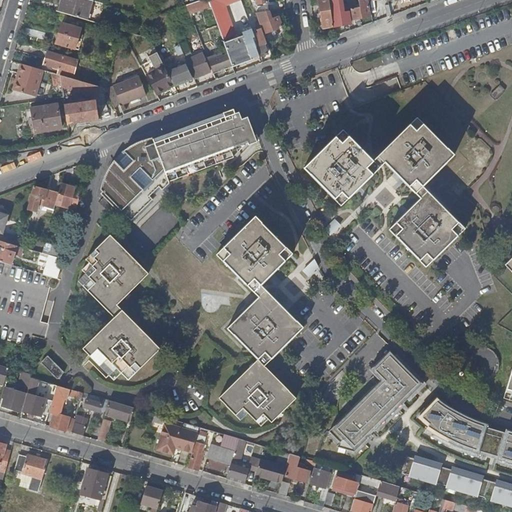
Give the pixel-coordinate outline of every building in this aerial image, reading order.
[(89,0),(61,0),(58,12),(86,20),(91,0),(89,0)] [(207,0),(200,0),(186,5),(190,16),(211,8),(207,0)] [(215,0),(207,0),(211,8),(212,11),(219,9),(215,0)] [(222,0),(215,0),(219,9),(225,6),(222,0)] [(319,0),(323,27),(334,26),(329,0),(319,0)] [(367,0),(358,0),(360,7),(351,8),(353,20),(371,16),(367,0)] [(351,23),(349,12),(341,13),(340,5),(331,6),(334,26),(351,23)] [(271,20),(269,11),(255,13),(259,23),(263,34),(282,27),(278,17),(271,20)] [(222,18),(216,20),(223,40),(227,38),(226,35),(228,34),(222,18)] [(75,49),(80,29),(61,23),(55,43),(75,49)] [(260,57),(261,56),(268,54),(264,44),(267,43),(263,34),(259,23),(256,24),(258,30),(253,32),(254,37),(253,37),(256,47),(260,57)] [(25,33),(24,40),(41,42),(42,36),(25,33)] [(232,64),(233,67),(260,57),(256,47),(248,50),(244,36),(224,43),(228,55),(232,64)] [(182,44),(179,45),(194,79),(210,72),(202,53),(192,58),(187,45),(184,47),(182,44)] [(63,56),(47,51),(43,64),(60,69),(63,56)] [(156,71),(146,76),(156,95),(174,85),(166,70),(157,53),(148,57),(156,71)] [(209,62),(213,72),(232,64),(228,55),(222,57),(220,54),(213,57),(215,60),(209,62)] [(42,70),(20,63),(13,90),(34,96),(42,70)] [(166,70),(174,85),(175,86),(192,79),(183,63),(166,70)] [(59,75),(61,86),(97,96),(100,87),(59,75)] [(138,76),(112,87),(120,105),(146,95),(138,76)] [(107,89),(109,79),(102,78),(99,87),(107,89)] [(497,98),(504,88),(499,84),(492,94),(497,98)] [(243,116),(233,98),(154,129),(170,177),(258,147),(243,116)] [(64,105),(67,124),(98,119),(95,101),(64,105)] [(61,128),(57,105),(31,108),(35,132),(61,128)] [(415,194),(423,187),(454,156),(416,118),(373,160),(342,130),(303,169),(341,207),(384,164),(415,194)] [(162,189),(169,181),(151,136),(150,137),(149,137),(145,138),(142,139),(139,141),(136,143),(133,144),(131,145),(131,146),(128,147),(127,149),(125,150),(124,151),(128,154),(118,164),(114,160),(114,161),(112,163),(110,165),(110,166),(109,166),(109,167),(108,169),(107,170),(107,171),(106,172),(106,173),(104,177),(103,180),(102,183),(102,184),(102,185),(102,186),(101,188),(101,189),(131,220),(153,198),(149,195),(159,185),(162,189)] [(82,190),(61,184),(58,195),(56,204),(76,210),(80,195),(82,190)] [(58,195),(33,187),(27,210),(37,213),(38,211),(41,212),(42,211),(53,214),(56,204),(58,195)] [(388,230),(426,268),(465,230),(423,187),(415,194),(420,199),(388,230)] [(330,235),(341,225),(335,218),(323,229),(330,235)] [(298,258),(257,224),(222,259),(261,296),(266,291),(298,258)] [(16,246),(18,246),(20,238),(10,235),(8,244),(16,246)] [(87,261),(112,237),(111,236),(86,260),(87,261)] [(112,237),(87,261),(90,263),(82,271),(85,274),(78,281),(109,313),(149,274),(112,237)] [(0,262),(11,265),(16,246),(8,244),(0,241),(0,262)] [(42,254),(63,260),(66,250),(45,244),(42,254)] [(40,259),(62,265),(63,260),(42,254),(41,253),(40,259)] [(511,258),(503,266),(511,275),(511,258)] [(315,259),(302,268),(307,276),(320,267),(315,259)] [(46,276),(57,279),(59,270),(49,266),(46,276)] [(261,296),(227,329),(258,361),(264,367),(303,329),(266,291),(261,296)] [(122,311),(83,349),(114,381),(122,373),(129,380),(160,349),(122,311)] [(64,373),(64,372),(48,356),(42,363),(42,364),(57,380),(58,380),(64,373)] [(381,383),(329,433),(347,451),(354,453),(423,386),(396,358),(376,378),(381,383)] [(297,399),(264,367),(258,361),(219,399),(241,421),(248,414),(261,427),(268,420),(272,424),(297,399)] [(0,383),(4,385),(9,368),(0,365),(0,383)] [(40,388),(41,382),(31,378),(29,385),(40,388)] [(82,399),(83,394),(57,386),(53,402),(49,414),(54,415),(50,428),(66,432),(70,419),(60,415),(61,411),(57,409),(60,400),(60,399),(61,397),(68,399),(69,396),(82,399)] [(26,395),(3,388),(1,398),(5,400),(2,407),(21,412),(26,395)] [(49,414),(53,402),(27,394),(22,412),(41,417),(42,414),(48,416),(49,414)] [(102,405),(104,400),(88,395),(87,400),(102,405)] [(511,433),(505,432),(504,436),(486,430),(488,427),(480,424),(474,422),(467,418),(465,417),(462,416),(459,414),(456,412),(453,411),(451,409),(448,407),(444,405),(440,402),(437,399),(420,417),(430,426),(426,431),(428,433),(432,435),(436,438),(438,439),(440,441),(444,443),(447,445),(450,446),(451,447),(454,448),(456,449),(459,450),(463,452),(467,453),(471,455),(474,456),(477,457),(478,457),(479,454),(497,459),(496,463),(511,467),(511,433)] [(100,413),(100,411),(102,405),(87,400),(84,408),(100,413)] [(106,413),(109,401),(104,400),(102,405),(100,411),(106,413)] [(130,423),(135,409),(109,401),(106,413),(105,416),(130,423)] [(71,434),(83,437),(89,419),(77,415),(75,420),(71,434)] [(163,426),(166,418),(153,415),(151,422),(163,426)] [(103,418),(98,439),(106,441),(111,420),(103,418)] [(75,420),(70,419),(66,432),(71,434),(75,420)] [(192,453),(198,434),(167,424),(159,450),(173,455),(176,448),(192,453)] [(207,433),(199,430),(198,434),(192,453),(188,468),(199,471),(203,455),(201,454),(204,445),(203,444),(207,433)] [(240,455),(243,444),(244,441),(238,440),(235,453),(231,465),(227,480),(245,485),(248,475),(247,474),(248,470),(249,467),(248,467),(241,465),(240,465),(235,463),(238,454),(240,455)] [(0,470),(0,486),(1,487),(11,452),(4,450),(6,446),(0,443),(0,463),(2,464),(0,470)] [(231,465),(235,453),(210,445),(207,458),(231,465)] [(32,477),(28,490),(38,493),(48,462),(27,455),(27,457),(19,455),(14,471),(22,473),(22,474),(32,477)] [(296,469),(299,458),(290,455),(287,467),(288,467),(285,477),(306,483),(310,473),(296,469)] [(257,473),(261,460),(251,457),(248,467),(249,467),(248,470),(257,473)] [(407,459),(402,475),(511,508),(511,487),(497,483),(496,485),(474,478),(474,476),(457,472),(456,474),(432,466),(433,465),(415,459),(415,461),(407,459)] [(274,464),(261,460),(257,473),(256,476),(269,480),(274,464)] [(282,483),(287,467),(274,464),(269,480),(282,483)] [(108,476),(108,475),(88,469),(82,494),(105,501),(112,477),(108,476)] [(328,493),(329,490),(325,489),(329,474),(315,470),(311,485),(323,488),(319,501),(325,503),(328,493)] [(368,486),(371,479),(361,476),(359,484),(368,486)] [(333,488),(355,494),(358,485),(336,478),(333,488)] [(379,489),(381,482),(371,479),(368,486),(379,489)] [(396,500),(400,488),(381,482),(379,489),(377,495),(396,500)] [(279,495),(286,497),(290,485),(282,483),(279,495)] [(149,511),(156,511),(163,492),(146,487),(141,505),(150,507),(149,511)] [(354,498),(355,494),(333,488),(333,492),(354,498)] [(214,511),(218,503),(212,501),(210,506),(199,503),(197,508),(192,506),(189,511),(187,511),(193,496),(185,493),(179,511),(214,511)] [(334,495),(328,493),(325,503),(325,505),(330,507),(334,495)] [(352,511),(372,511),(374,507),(356,502),(357,499),(355,498),(351,511),(352,511)] [(462,511),(463,511),(465,507),(445,501),(443,509),(451,511),(452,511),(454,509),(462,511)] [(224,511),(226,506),(218,503),(214,511),(224,511)]
